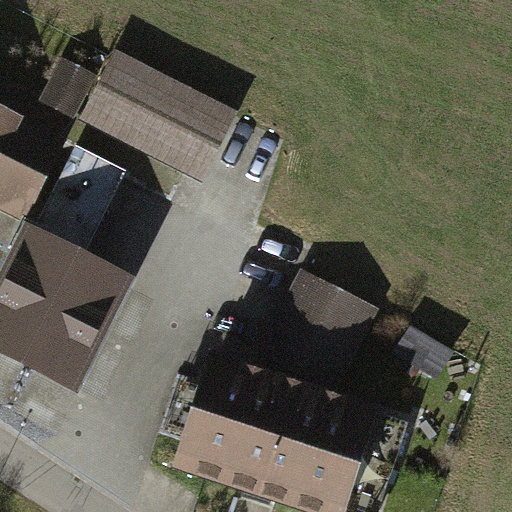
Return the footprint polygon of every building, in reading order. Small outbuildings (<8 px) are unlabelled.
[(116,58),(86,122),(212,182),(243,118),(116,58)] [(0,198),(23,210),(57,139),(0,110),(0,198)] [(38,225),(99,245),(127,164),(66,144),(38,225)] [(139,278),(29,223),(0,280),(0,354),(81,394),(139,278)] [(380,318),(298,277),(264,344),(345,386),(380,318)] [(208,357),(176,455),(340,508),(372,410),(208,357)]
